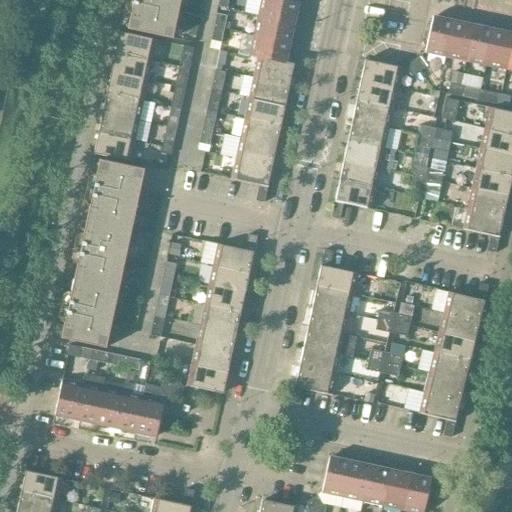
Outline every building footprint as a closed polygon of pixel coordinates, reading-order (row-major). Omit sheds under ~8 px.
[(128,0),(127,5),(132,6),(127,30),(172,39),(180,0),(128,0)] [(289,0),(289,2),(280,0),(260,0),(257,17),(294,25),(298,0),(289,0)] [(226,16),(226,17),(216,15),(213,28),(223,30),(229,32),(232,17),(226,16)] [(294,25),(257,17),(253,37),(289,45),(294,25)] [(453,22),(432,17),(424,54),(445,58),(453,22)] [(473,26),(453,22),(445,58),(465,62),(473,26)] [(493,30),(473,26),(465,62),(485,67),(493,30)] [(220,44),(223,30),(213,28),(210,41),(220,44)] [(511,37),(511,34),(493,30),(485,67),(505,71),(511,37)] [(155,41),(119,33),(115,54),(151,62),(155,41)] [(289,45),(253,37),(248,58),(257,60),(257,58),(285,65),(285,63),(289,45)] [(151,62),(115,54),(110,74),(147,82),(151,62)] [(428,67),(421,56),(413,61),(420,72),(428,67)] [(257,58),(257,60),(252,78),(289,86),(293,65),(285,63),(285,65),(257,58)] [(180,61),(178,68),(189,70),(190,63),(180,61)] [(401,69),(364,61),(360,82),(396,89),(401,69)] [(413,61),(404,67),(411,77),(420,72),(413,61)] [(189,70),(178,68),(174,87),(184,90),(189,70)] [(225,73),(214,71),(210,91),(221,93),(225,73)] [(452,72),(450,85),(460,87),(463,74),(452,72)] [(147,82),(110,74),(106,94),(142,102),(147,82)] [(289,86),(252,78),(248,99),(285,107),(289,86)] [(396,89),(360,82),(355,102),(392,110),(396,89)] [(450,85),(447,95),(458,97),(460,87),(450,85)] [(476,90),(460,87),(458,97),(474,101),(476,90)] [(407,92),(396,89),(392,110),(402,112),(407,92)] [(221,93),(210,91),(206,111),(216,113),(221,93)] [(500,95),(483,92),(481,102),(498,106),(500,95)] [(142,102),(106,94),(102,114),(138,122),(142,102)] [(180,110),(183,96),(173,94),(171,103),(159,100),(158,105),(170,108),(180,110)] [(510,98),(500,95),(498,106),(507,108),(510,98)] [(285,107),(248,99),(244,119),(280,127),(285,107)] [(444,99),(440,120),(454,123),(458,102),(444,99)] [(392,110),(355,102),(351,122),(387,130),(392,110)] [(177,123),(180,110),(170,108),(167,121),(177,123)] [(511,113),(488,109),(484,130),(511,135),(511,113)] [(138,122),(102,114),(97,134),(134,142),(138,122)] [(215,120),(204,118),(201,131),(212,133),(215,120)] [(280,127),(244,119),(239,139),(276,147),(280,127)] [(387,130),(351,122),(347,142),(383,150),(387,130)] [(420,126),(418,136),(431,139),(433,129),(420,126)] [(176,130),(166,127),(161,147),(172,150),(176,130)] [(451,133),(438,130),(436,140),(449,143),(451,133)] [(511,135),(484,130),(479,150),(511,156),(511,135)] [(212,133),(201,131),(199,144),(209,147),(212,133)] [(134,142),(97,134),(93,155),(96,155),(129,163),(134,142)] [(431,139),(418,136),(415,147),(429,150),(431,139)] [(276,147),(239,139),(235,159),(272,167),(276,147)] [(449,143),(436,140),(433,150),(447,153),(449,143)] [(383,150),(347,142),(342,162),(379,170),(383,150)] [(172,150),(161,147),(160,154),(170,156),(172,150)] [(511,174),(511,156),(479,150),(475,170),(511,177),(511,174)] [(272,167),(235,159),(231,180),(258,186),(255,202),(264,204),(272,167)] [(99,161),(94,185),(89,183),(86,197),(91,198),(86,221),(131,230),(144,171),(99,161)] [(342,162),(338,182),(375,190),(379,170),(342,162)] [(411,166),(409,176),(423,179),(425,169),(411,166)] [(443,173),(429,170),(427,180),(441,183),(443,173)] [(511,177),(475,170),(471,190),(507,197),(511,177)] [(423,179),(409,176),(407,187),(420,189),(423,179)] [(441,183),(427,180),(425,190),(438,193),(441,183)] [(338,182),(330,219),(339,220),(342,205),(370,211),(375,190),(338,182)] [(507,197),(471,190),(467,209),(503,217),(507,197)] [(503,217),(467,209),(462,231),(490,236),(486,252),(495,254),(503,217)] [(86,221),(81,243),(76,242),(73,256),(78,257),(73,279),(118,289),(131,230),(86,221)] [(244,251),(217,245),(212,266),(249,274),(256,237),(248,235),(244,251)] [(181,245),(178,259),(188,261),(191,247),(181,245)] [(323,251),(315,288),(352,296),(356,275),(329,269),(332,253),(323,251)] [(175,265),(165,263),(162,276),(173,278),(175,265)] [(249,274),(212,266),(208,286),(244,294),(249,274)] [(173,278),(162,276),(159,290),(170,292),(173,278)] [(73,279),(69,302),(64,301),(61,315),(66,316),(61,339),(105,349),(118,289),(73,279)] [(475,300),(448,293),(443,314),(479,323),(488,286),(479,284),(475,300)] [(244,294),(208,286),(204,306),(240,314),(244,294)] [(352,296),(315,288),(311,308),(347,316),(352,296)] [(402,295),(400,304),(413,307),(416,298),(402,295)] [(168,298),(158,296),(155,310),(165,312),(168,298)] [(411,318),(413,307),(400,304),(398,314),(411,318)] [(240,314),(204,306),(199,326),(236,334),(240,314)] [(347,316),(311,308),(307,328),(343,335),(347,316)] [(163,325),(165,312),(155,310),(152,323),(163,325)] [(379,311),(377,322),(390,325),(393,314),(379,311)] [(411,318),(398,314),(395,324),(409,327),(411,318)] [(479,323),(443,314),(438,334),(474,343),(479,323)] [(390,325),(377,322),(375,331),(388,334),(390,325)] [(160,338),(163,325),(152,323),(149,336),(160,338)] [(409,327),(395,324),(393,335),(406,338),(409,327)] [(236,334),(199,326),(195,346),(231,354),(236,334)] [(343,335),(307,328),(303,348),(339,355),(343,335)] [(474,343),(438,334),(433,354),(469,363),(474,343)] [(231,354),(195,346),(190,367),(227,375),(231,354)] [(88,361),(90,350),(80,348),(77,358),(88,361)] [(339,355),(303,348),(298,368),(335,375),(339,355)] [(104,364),(106,354),(90,350),(88,361),(97,363),(104,364)] [(370,350),(368,361),(381,364),(384,353),(370,350)] [(402,357),(388,354),(386,363),(400,367),(402,357)] [(469,363),(433,354),(428,374),(464,382),(469,363)] [(130,359),(113,355),(111,366),(127,369),(130,359)] [(140,361),(130,359),(127,369),(137,371),(140,361)] [(94,372),(97,363),(88,361),(85,370),(94,372)] [(381,364),(368,361),(366,371),(379,374),(381,364)] [(400,367),(386,363),(384,375),(397,378),(400,367)] [(227,375),(190,367),(186,387),(223,395),(227,375)] [(335,375),(298,368),(290,404),(299,406),(302,390),(330,396),(335,375)] [(464,382),(428,374),(423,393),(460,402),(464,382)] [(176,378),(167,384),(174,395),(183,389),(176,378)] [(82,385),(61,380),(53,417),(74,421),(82,385)] [(159,389),(166,400),(174,395),(167,384),(159,389)] [(102,389),(82,385),(74,421),(94,426),(102,389)] [(122,393),(102,389),(94,426),(114,430),(122,393)] [(142,398),(122,393),(114,430),(134,434),(142,398)] [(460,402),(423,393),(418,414),(446,421),(442,436),(451,439),(460,402)] [(163,402),(142,398),(134,434),(155,439),(163,402)] [(28,456),(20,493),(57,501),(61,480),(34,474),(37,458),(28,456)] [(350,462),(328,457),(321,494),(342,498),(350,462)] [(369,466),(350,462),(342,498),(362,503),(369,466)] [(389,470),(369,466),(362,503),(382,507),(389,470)] [(409,475),(389,470),(382,507),(401,511),(409,475)] [(423,511),(430,479),(409,475),(401,511),(404,511),(423,511)] [(181,505),(154,499),(150,511),(188,511),(193,492),(185,490),(181,505)] [(54,511),(57,501),(20,493),(16,511),(54,511)] [(324,507),(317,496),(310,500),(317,511),(324,507)] [(310,500),(301,506),(304,511),(316,511),(317,511),(310,500)] [(296,511),(297,509),(261,501),(258,511),(296,511)]
